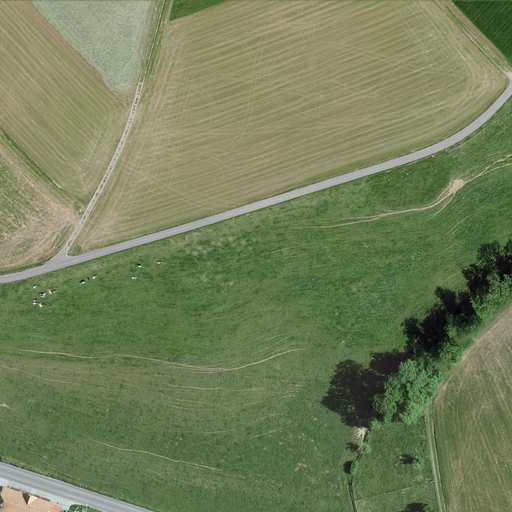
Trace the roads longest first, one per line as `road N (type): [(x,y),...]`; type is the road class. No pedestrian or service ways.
road 1 (residential): [(0,280),(437,146),(468,130),(511,86)]
road 2 (secondary): [(0,468),(134,511)]
